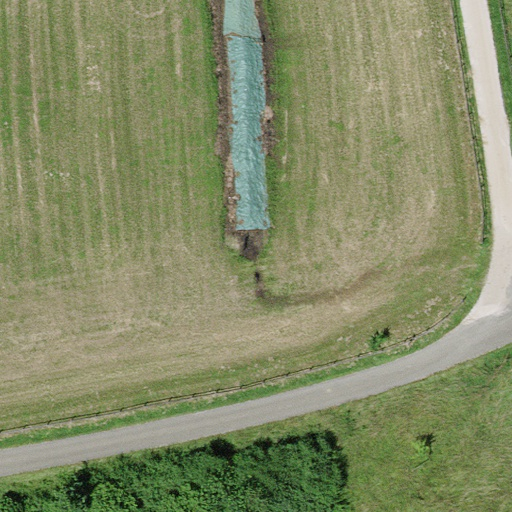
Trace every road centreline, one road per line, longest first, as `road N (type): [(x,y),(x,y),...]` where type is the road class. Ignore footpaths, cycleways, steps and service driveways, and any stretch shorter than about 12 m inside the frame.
road 1 (track): [(0,457),(258,412),(511,327)]
road 2 (track): [(511,266),(469,0)]
